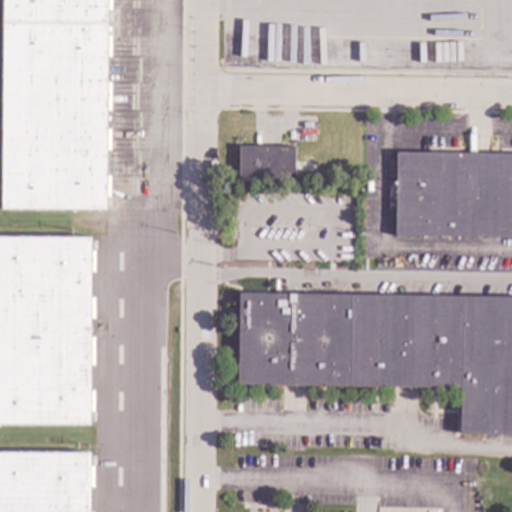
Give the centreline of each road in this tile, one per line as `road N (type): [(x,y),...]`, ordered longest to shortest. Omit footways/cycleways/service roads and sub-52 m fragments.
road 1 (residential): [(203,0),(198,511)]
road 2 (residential): [(511,100),(203,97)]
